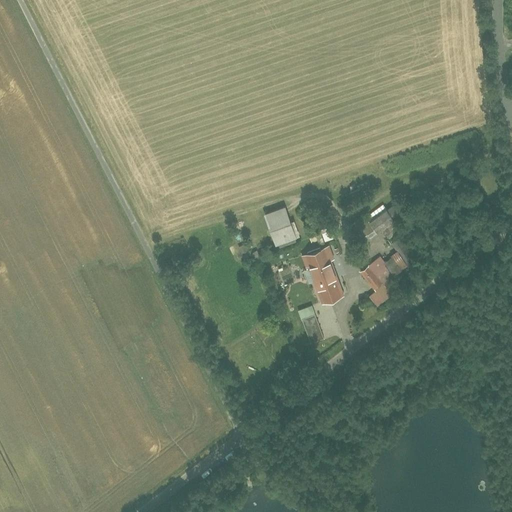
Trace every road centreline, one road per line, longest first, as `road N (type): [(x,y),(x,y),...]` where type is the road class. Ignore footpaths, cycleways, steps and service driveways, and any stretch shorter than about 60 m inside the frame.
road 1 (unclassified): [(242,433),(18,0)]
road 2 (unclassified): [(511,223),(242,433)]
road 3 (unclassified): [(242,433),(144,511)]
